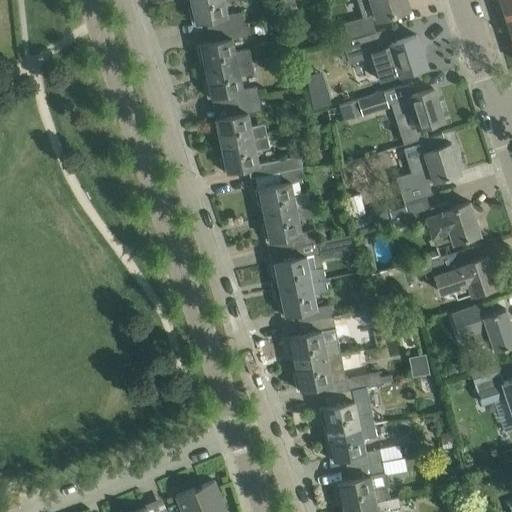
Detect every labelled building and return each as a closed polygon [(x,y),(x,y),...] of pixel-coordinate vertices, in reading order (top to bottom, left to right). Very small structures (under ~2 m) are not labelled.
[(188,5),(192,22),(202,20),(206,19),(208,31),(245,23),(242,10),(228,14),(225,1),(228,0),(191,0),(192,4),(188,5)] [(293,0),(281,0),(286,13),(297,9),(293,0)] [(405,0),(361,0),(368,21),(348,27),(351,38),(381,29),(378,18),(408,8),(405,0)] [(511,13),(511,0),(501,0),(506,15),(511,13)] [(210,42),(196,44),(200,62),(204,61),(206,69),(211,68),(252,60),(249,47),(235,50),(233,37),(247,34),(245,23),(208,31),(210,42)] [(376,58),(379,67),(395,62),(399,74),(407,71),(426,65),(416,34),(389,43),(385,28),(381,29),(351,38),(345,40),(353,65),(376,58)] [(337,45),(342,61),(349,59),(344,43),(337,45)] [(204,79),(207,96),(217,95),(221,94),(224,105),(260,98),(257,85),(243,88),(241,75),(255,72),(252,60),(211,68),(206,69),(208,78),(204,79)] [(330,103),(320,72),(307,76),(314,108),(330,103)] [(413,110),(418,126),(423,124),(443,118),(433,88),(424,91),(414,94),(408,96),(409,97),(391,102),(395,116),(396,116),(413,110)] [(384,90),(358,99),(363,114),(389,106),(384,90)] [(226,116),(212,119),(216,136),(219,135),(221,144),(227,143),(267,135),(264,122),(251,125),(248,112),(262,109),(260,98),(224,105),(226,116)] [(363,114),(358,99),(338,105),(343,120),(356,116),(363,114)] [(411,172),(414,183),(400,188),(399,188),(404,202),(432,193),(428,181),(433,180),(434,180),(460,172),(450,142),(445,144),(442,132),(418,140),(419,144),(404,149),(411,172)] [(223,171),(233,169),(248,166),(250,177),(277,171),(302,166),(300,154),(272,160),(259,163),(256,150),(270,147),(267,135),(227,143),(221,144),(223,153),(219,154),(223,171)] [(280,183),(255,188),(258,205),(262,204),(264,213),(271,212),(310,203),(308,191),(293,195),(290,181),(305,178),(302,166),(277,171),(280,183)] [(365,214),(369,227),(391,220),(392,222),(394,229),(428,218),(433,232),(434,236),(451,231),(454,241),(460,239),(479,233),(469,201),(459,204),(450,207),(449,208),(447,201),(430,207),(426,196),(388,209),(387,207),(365,214)] [(262,223),(266,240),(276,238),(291,235),(293,246),(318,241),(315,229),(301,232),(298,219),(313,215),(310,203),(271,212),(264,213),(266,222),(262,223)] [(295,257),(270,262),(274,280),(278,279),(280,288),(286,286),(325,278),(323,267),(309,270),(306,255),(320,252),(321,255),(332,252),(333,255),(356,251),(353,234),(318,241),(293,246),(295,257)] [(497,285),(487,255),(477,258),(468,261),(465,262),(461,249),(429,260),(433,273),(438,288),(439,291),(453,286),(455,292),(469,287),(471,293),(478,291),(497,285)] [(277,297),(281,314),(292,312),(296,311),(298,322),(333,315),(331,304),(317,307),(314,293),(328,290),(325,278),(286,286),(280,288),(281,296),(277,297)] [(454,312),(462,338),(487,330),(494,350),(511,344),(511,330),(501,297),(492,300),(496,311),(484,315),(480,303),(454,312)] [(374,306),(372,307),(374,315),(375,319),(377,328),(398,324),(396,315),(395,314),(394,312),(393,310),(392,309),(390,307),(388,306),(385,305),(381,305),(378,305),(377,305),(374,306)] [(301,334),(286,337),(289,354),(293,353),(295,361),(301,360),(340,352),(333,315),(298,322),(301,334)] [(367,386),(367,387),(382,383),(380,375),(379,371),(365,375),(346,378),(345,378),(343,365),(340,352),(301,360),(295,361),(297,371),(293,372),(296,389),(306,387),(321,384),(324,395),(367,386)] [(425,355),(410,356),(411,374),(426,373),(425,355)] [(470,371),(471,374),(481,404),(492,401),(506,396),(511,413),(511,378),(503,381),(503,382),(494,385),(491,378),(500,375),(496,362),(477,369),(470,371)] [(391,373),(380,375),(382,383),(392,381),(391,373)] [(326,406),(319,407),(323,425),(327,424),(328,433),(335,431),(375,423),(367,387),(367,386),(324,395),(326,406)] [(326,442),(330,459),(340,457),(345,456),(347,467),(382,460),(380,448),(366,451),(363,438),(377,435),(375,423),(335,431),(328,433),(330,441),(326,442)] [(350,479),(334,482),(338,499),(342,498),(344,507),(351,505),(390,498),(387,485),(389,484),(387,473),(385,472),(382,460),(347,467),(350,479)] [(176,495),(179,503),(182,511),(226,511),(214,480),(176,495)] [(392,511),(392,509),(400,507),(398,496),(390,498),(351,505),(344,507),(344,511),(392,511)]
